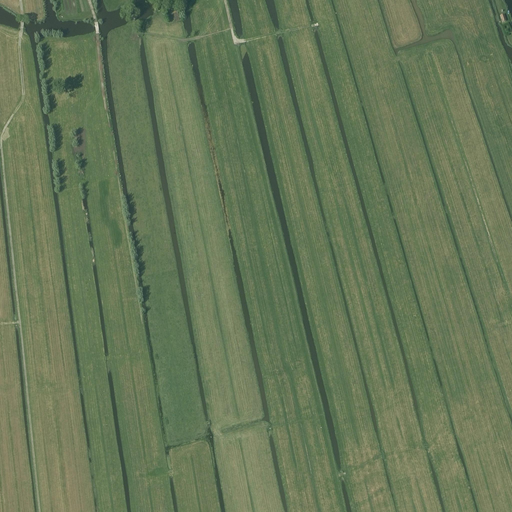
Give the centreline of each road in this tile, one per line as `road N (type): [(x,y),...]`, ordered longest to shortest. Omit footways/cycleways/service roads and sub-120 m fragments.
road 1 (track): [(39,511),(0,139),(23,97),(20,0)]
road 2 (track): [(109,125),(89,0)]
road 3 (track): [(317,24),(234,40),(225,0)]
